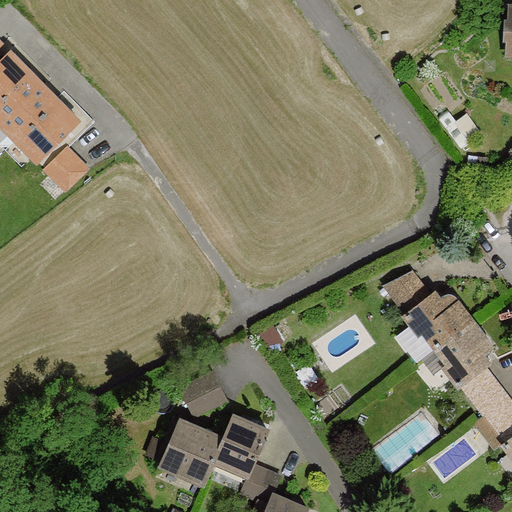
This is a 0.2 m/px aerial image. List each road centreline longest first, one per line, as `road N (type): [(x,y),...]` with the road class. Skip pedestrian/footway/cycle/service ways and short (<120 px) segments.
road 1 (residential): [(250,310),(418,223),(438,196),(440,171),(306,0)]
road 2 (residential): [(355,511),(245,350)]
